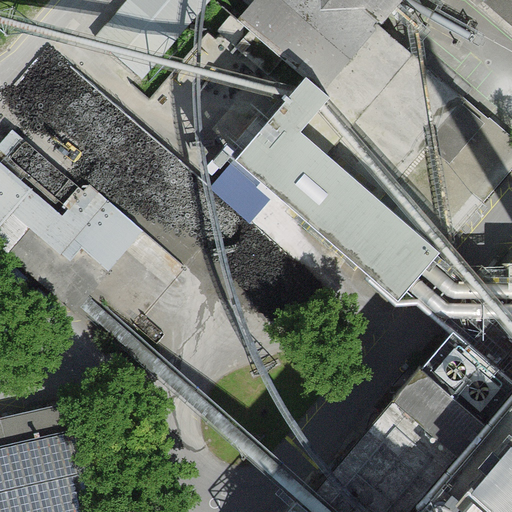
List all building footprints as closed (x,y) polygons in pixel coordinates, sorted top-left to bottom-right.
[(132,0),(96,43),(141,81),(210,0),(132,0)] [(235,0),(234,2),(333,85),(369,43),(403,72),(463,0),(466,0),(481,12),(490,0),(235,0)] [(434,140),(483,139),(482,104),(462,104),(461,77),(432,78),(434,140)] [(0,165),(0,244),(76,311),(144,234),(91,188),(62,220),(0,165)] [(511,511),(511,345),(466,308),(294,511),(511,511)] [(0,426),(0,511),(104,511),(80,408),(0,426)]
